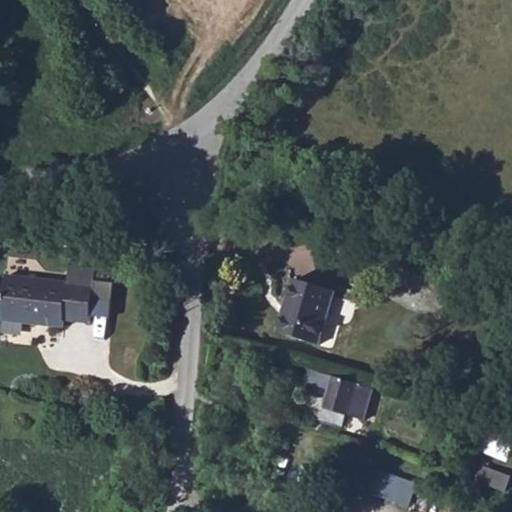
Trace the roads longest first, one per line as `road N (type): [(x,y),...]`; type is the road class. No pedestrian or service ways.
road 1 (unclassified): [(138,159),(194,253),(173,511)]
road 2 (unclassified): [(138,159),(203,123),(258,67),(299,0)]
road 3 (unclassified): [(0,178),(90,175),(138,159)]
